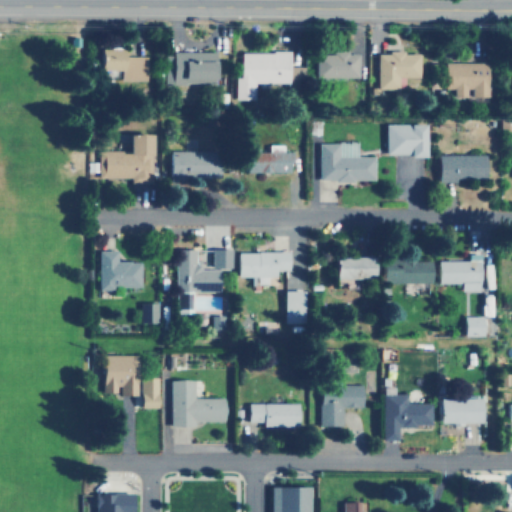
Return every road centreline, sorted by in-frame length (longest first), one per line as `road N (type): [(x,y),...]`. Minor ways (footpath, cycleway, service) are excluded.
road 1 (secondary): [(0,3),(511,7)]
road 2 (residential): [(511,462),(99,463)]
road 3 (residential): [(511,215),(106,214)]
